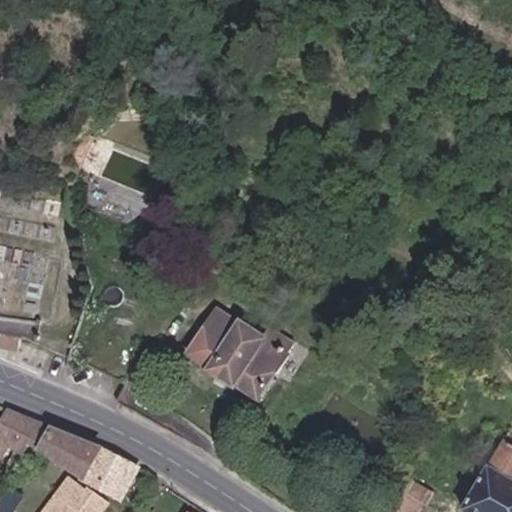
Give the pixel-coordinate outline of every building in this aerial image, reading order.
[(264,336),(225,310),(196,355),(265,400),(302,345),(271,325),(264,336)] [(25,342),(4,337),(2,349),(22,353),(25,342)] [(37,449),(44,451),(54,428),(15,410),(8,425),(0,443),(0,455),(13,461),(17,451),(33,458),(37,449)] [(0,421),(0,443),(8,425),(0,421)] [(132,504),(147,467),(54,428),(44,451),(132,504)] [(511,511),(511,444),(508,442),(469,511),(511,511)] [(74,480),(51,511),(109,511),(114,506),(93,491),(92,493),(74,480)] [(410,486),(397,511),(426,511),(434,498),(410,486)]
